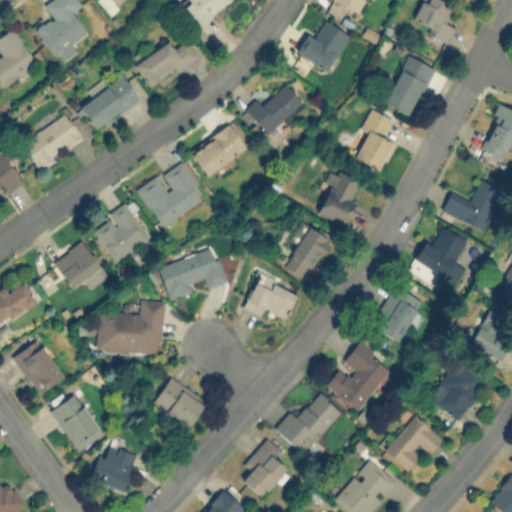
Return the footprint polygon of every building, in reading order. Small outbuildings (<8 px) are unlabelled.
[(42,0),(41,1),(50,16),(32,27),(51,57),(87,35),(71,9),(79,4),(76,0),(42,0)] [(123,0),(95,0),(94,2),(113,15),(123,0)] [(180,0),(177,3),(198,26),(226,0),(180,0)] [(331,0),(358,12),(363,0),(331,0)] [(450,1),(446,0),(418,0),(410,26),(447,37),(451,25),(443,22),(450,1)] [(346,33),(323,19),(313,36),(304,31),(292,51),(324,70),(346,33)] [(0,84),(34,62),(11,26),(0,33),(0,84)] [(131,63),(148,88),(196,55),(185,38),(173,46),(167,38),(131,63)] [(381,102),(406,114),(431,66),(405,53),(381,102)] [(138,99),(121,72),(106,82),(102,77),(85,89),(90,97),(77,105),(92,129),(138,99)] [(241,108),(264,134),(300,101),(283,83),(262,102),(255,95),(241,108)] [(511,109),(497,102),(477,146),(499,157),(505,144),(511,147),(511,109)] [(359,128),(365,131),(352,157),(377,169),(391,141),(381,136),(390,117),(369,107),(359,128)] [(63,111),(19,142),(36,168),(81,137),(63,111)] [(186,149),(203,175),(245,147),(227,121),(186,149)] [(22,179),(0,149),(0,185),(5,191),(22,179)] [(133,186),(159,226),(203,197),(179,158),(157,172),(156,172),(133,186)] [(341,223),(361,181),(329,166),(322,182),(328,184),(315,211),(341,223)] [(483,228),(499,187),(478,178),(469,198),(447,190),(439,210),(483,228)] [(148,237),(125,202),(88,226),(111,261),(148,237)] [(281,265),(303,278),(328,237),(299,219),(291,233),(298,237),(281,265)] [(411,259),(442,276),(464,239),(441,226),(431,244),(423,239),(411,259)] [(69,288),(82,280),(88,288),(106,275),(80,238),(49,259),(69,288)] [(168,297),(189,291),(186,282),(201,277),(204,287),(223,281),(212,246),(157,262),(168,297)] [(511,249),(508,257),(509,258),(491,296),(509,305),(511,299),(511,249)] [(255,273),(241,305),(258,313),(261,307),(283,317),(295,290),(255,273)] [(0,320),(34,300),(20,278),(0,289),(0,320)] [(382,319),(376,328),(395,340),(419,300),(393,284),(375,315),(382,319)] [(96,308),(93,348),(159,352),(162,299),(137,297),(136,311),(96,308)] [(511,319),(483,307),(468,346),(498,359),(511,324),(511,319)] [(35,393),(61,375),(36,337),(9,355),(35,393)] [(356,408),(388,365),(355,340),(341,359),(351,366),(345,374),(336,367),(323,383),(356,408)] [(455,419),(477,391),(470,386),(477,377),(453,359),(425,396),(455,419)] [(151,402),(189,424),(203,398),(166,377),(151,402)] [(338,409),(317,390),(294,416),(287,409),(271,428),(300,453),(338,409)] [(47,408),(74,449),(100,433),(73,391),(47,408)] [(441,436),(411,413),(381,451),(404,469),(421,448),(427,453),(441,436)] [(258,496),(273,479),(278,483),(288,472),(271,457),(278,449),(264,436),(240,463),(248,470),(239,479),(258,496)] [(135,453),(108,442),(104,453),(97,450),(87,477),(121,490),(135,453)] [(367,511),(394,480),(365,456),(330,499),(345,511),(367,511)] [(511,511),(511,467),(486,500),(501,511),(511,511)] [(0,511),(8,511),(23,504),(8,479),(0,483),(0,511)] [(238,511),(243,507),(222,487),(198,511),(238,511)]
